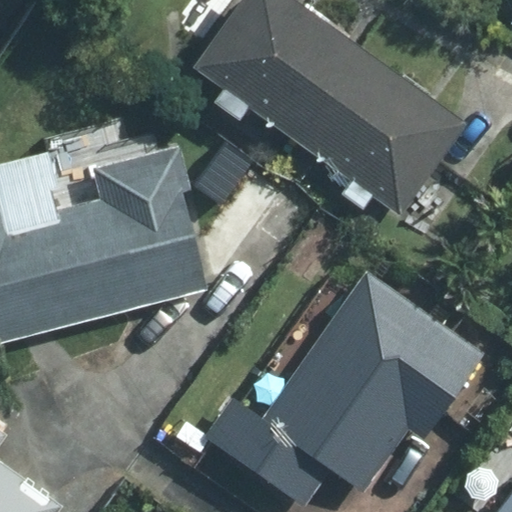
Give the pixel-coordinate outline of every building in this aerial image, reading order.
[(236,104),(295,146),(356,54),(277,0),(232,0),(184,69),(211,89),(204,99),(227,116),(236,104)] [(511,0),(497,0),(495,4),(511,15),(511,0)] [(454,123),(356,54),(295,146),(346,182),(336,194),(354,206),(364,191),(392,211),(454,123)] [(0,336),(198,283),(162,149),(87,168),(95,196),(47,209),(42,188),(48,187),(38,149),(0,159),(0,336)] [(473,354),(356,275),(257,418),(224,397),(199,434),(298,502),(323,467),(356,490),(400,426),(416,436),(473,354)] [(511,511),(511,433),(496,456),(511,467),(480,511),(511,511)] [(0,511),(41,511),(50,500),(0,467),(0,511)]
